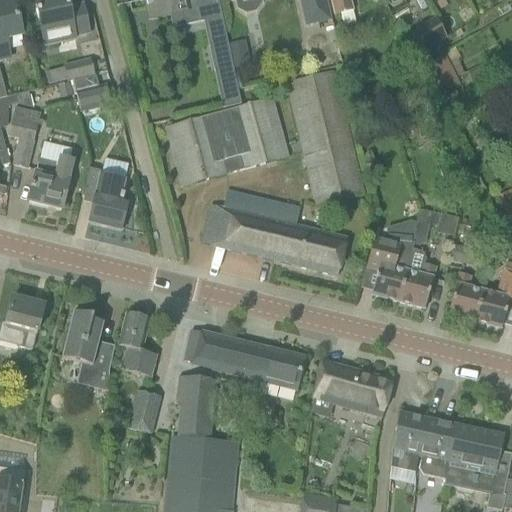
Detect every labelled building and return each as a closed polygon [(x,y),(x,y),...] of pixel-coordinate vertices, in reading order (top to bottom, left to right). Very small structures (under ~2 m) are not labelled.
[(57,44),(56,42),(88,35),(82,6),(68,9),(65,0),(37,0),(33,1),(39,28),(44,47),(57,44)] [(187,26),(209,21),(219,70),(232,67),(221,19),(216,0),(184,0),(183,0),(143,0),(148,21),(184,13),(187,26)] [(323,0),(301,0),(306,25),(328,21),(323,0)] [(330,0),(334,17),(351,13),(348,0),(330,0)] [(13,5),(0,8),(0,61),(9,60),(5,41),(21,38),(13,5)] [(417,57),(446,39),(434,19),(405,37),(417,57)] [(445,57),(425,67),(438,93),(458,82),(445,57)] [(68,82),(74,80),(93,76),(90,62),(65,68),(68,82)] [(482,69),(468,75),(477,94),(491,88),(482,69)] [(316,208),(362,196),(333,74),(286,86),(316,208)] [(105,87),(74,94),(75,97),(79,115),(110,107),(105,87)] [(38,91),(6,99),(0,100),(0,129),(0,131),(7,129),(8,112),(7,109),(16,106),(39,110),(39,101),(38,91)] [(289,159),(273,99),(164,130),(181,189),(289,159)] [(7,138),(18,141),(13,166),(27,169),(37,126),(36,126),(39,116),(14,110),(12,120),(7,138)] [(119,124),(100,129),(107,157),(126,152),(119,124)] [(0,168),(10,166),(0,131),(0,129),(0,168)] [(72,163),(69,162),(72,151),(43,144),(35,174),(28,204),(60,212),(72,163)] [(128,202),(114,199),(117,186),(114,185),(118,168),(102,164),(101,166),(93,164),(87,187),(95,190),(87,224),(120,233),(128,202)] [(511,192),(511,191),(496,200),(509,223),(511,221),(511,192)] [(221,211),(209,208),(201,245),(336,278),(346,241),(295,228),(299,211),(226,193),(221,211)] [(438,217),(420,212),(412,246),(418,248),(424,245),(428,227),(436,229),(438,217)] [(364,271),(376,274),(370,296),(397,304),(410,251),(412,246),(385,242),(373,238),(364,271)] [(452,246),(449,263),(468,267),(471,250),(452,246)] [(421,254),(410,251),(397,304),(423,311),(434,269),(424,266),(425,261),(421,254)] [(508,300),(511,300),(511,271),(503,269),(496,297),(481,293),(473,324),(500,331),(508,300)] [(447,317),(473,324),(481,293),(467,289),(470,277),(458,274),(447,317)] [(0,343),(32,351),(38,326),(43,307),(11,299),(6,318),(5,325),(1,324),(0,326),(0,343)] [(108,372),(113,348),(97,344),(102,326),(90,323),(91,319),(72,314),(60,361),(81,366),(81,386),(94,389),(94,391),(107,394),(108,372)] [(149,380),(150,376),(155,357),(141,353),(149,321),(124,315),(116,348),(124,350),(119,373),(149,380)] [(259,383),(267,350),(267,351),(190,332),(183,363),(211,370),(211,371),(241,379),(236,401),(254,405),(259,383)] [(303,359),(267,350),(259,383),(295,392),(303,359)] [(314,383),(310,398),(313,399),(333,404),(381,418),(385,403),(391,384),(320,364),(314,383)] [(171,438),(164,511),(229,511),(236,445),(221,443),(210,442),(211,430),(216,383),(177,380),(175,401),(179,401),(176,439),(171,438)] [(151,436),(161,400),(137,394),(127,430),(151,436)] [(390,470),(399,472),(414,475),(417,458),(426,420),(399,414),(390,452),(392,452),(390,470)] [(446,465),(454,427),(426,420),(417,458),(420,459),(418,470),(423,477),(442,482),(446,465)] [(498,511),(510,456),(496,453),(500,437),(454,427),(446,465),(448,483),(475,489),(478,474),(491,477),(484,508),(498,511)] [(0,470),(0,511),(20,511),(22,500),(21,500),(19,500),(23,474),(0,470)] [(333,511),(335,501),(300,495),(298,511),(333,511)]
